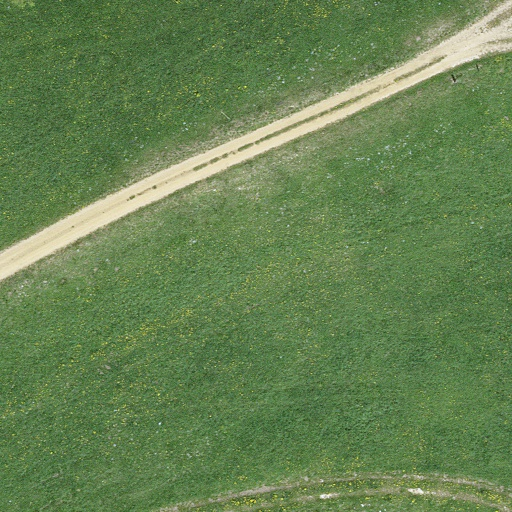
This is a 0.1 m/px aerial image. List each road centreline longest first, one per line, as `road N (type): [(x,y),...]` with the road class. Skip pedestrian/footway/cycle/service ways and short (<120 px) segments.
road 1 (track): [(511,9),(466,46),(0,269)]
road 2 (track): [(189,511),(294,490),(384,485),(457,486),(511,503)]
